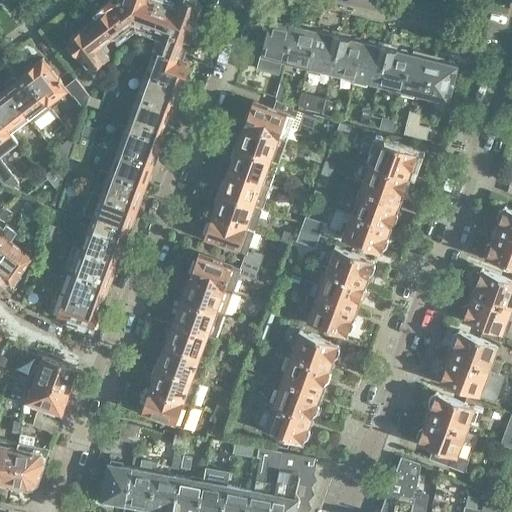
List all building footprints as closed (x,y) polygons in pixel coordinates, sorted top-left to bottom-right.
[(115,0),(115,2),(96,17),(112,37),(134,20),(165,32),(174,8),(152,0),(115,0)] [(165,32),(159,49),(182,58),(202,5),(188,0),(177,0),(174,8),(165,32)] [(112,37),(96,17),(66,40),(89,71),(110,55),(107,51),(110,49),(105,43),(112,37)] [(262,54),(285,60),(295,23),(271,17),(262,54)] [(295,23),(285,60),(308,66),(318,29),(295,23)] [(318,29),(308,66),(331,72),(341,34),(318,29)] [(341,34),(331,72),(354,77),(364,40),(341,34)] [(364,40),(354,77),(378,83),(387,46),(364,40)] [(387,46),(378,83),(402,89),(411,52),(387,46)] [(155,48),(147,70),(183,84),(191,61),(182,58),(159,49),(155,48)] [(123,49),(118,61),(126,64),(131,52),(123,49)] [(411,52),(402,89),(425,95),(434,58),(411,52)] [(24,73),(24,74),(46,101),(48,104),(68,89),(72,94),(73,94),(84,109),(87,104),(89,95),(75,77),(65,85),(44,58),(24,73)] [(434,58),(425,95),(449,101),(458,64),(434,58)] [(147,70),(138,93),(175,106),(183,84),(147,70)] [(12,78),(3,85),(27,116),(46,101),(24,74),(16,80),(12,78)] [(116,76),(113,84),(123,87),(126,80),(116,76)] [(259,91),(276,95),(280,82),(264,78),(259,91)] [(113,84),(110,92),(119,96),(123,87),(113,84)] [(0,120),(8,130),(27,116),(3,85),(0,87),(0,120)] [(325,97),(301,91),(298,103),(303,107),(321,112),(325,98),(325,97)] [(128,120),(127,124),(147,132),(148,127),(150,124),(166,129),(175,106),(138,93),(128,120)] [(104,100),(89,95),(87,104),(101,108),(104,100)] [(329,99),(325,98),(321,112),(332,115),(335,101),(329,99)] [(293,106),(275,101),(273,108),(254,101),(246,124),(288,140),(293,126),(299,129),(301,123),(313,127),(317,115),(293,108),(293,106)] [(372,109),(362,107),(358,121),(368,123),(372,109)] [(380,111),(372,109),(368,123),(376,125),(380,111)] [(410,110),(404,133),(414,135),(417,124),(419,124),(422,113),(410,110)] [(0,140),(10,133),(8,130),(0,120),(0,140)] [(109,145),(118,148),(155,161),(165,133),(166,129),(150,124),(148,127),(147,132),(127,124),(118,121),(109,145)] [(96,128),(85,124),(81,134),(92,138),(96,128)] [(246,124),(237,147),(280,163),(288,140),(246,124)] [(417,124),(414,135),(427,138),(430,126),(419,124),(417,124)] [(378,137),(369,162),(409,177),(408,176),(411,169),(416,165),(419,158),(417,152),(378,137)] [(76,141),(66,138),(62,150),(72,153),(76,141)] [(237,147),(229,170),(272,186),(280,163),(237,147)] [(311,147),(308,156),(321,161),(324,152),(311,147)] [(118,148),(110,171),(146,184),(155,161),(118,148)] [(0,178),(1,180),(15,186),(20,182),(0,156),(0,178)] [(369,162),(360,187),(399,201),(402,193),(408,189),(410,183),(409,177),(369,162)] [(101,167),(93,190),(102,193),(101,193),(138,207),(146,184),(110,171),(101,167)] [(49,180),(59,191),(63,178),(52,168),(45,174),(47,177),(49,180)] [(229,170),(221,193),(263,208),(272,186),(229,170)] [(78,175),(68,172),(66,181),(75,184),(78,175)] [(63,190),(72,193),(75,184),(66,181),(63,190)] [(297,185),(294,194),(307,199),(310,189),(297,185)] [(360,187),(352,209),(351,210),(391,225),(396,222),(398,216),(396,208),(399,201),(360,187)] [(92,220),(90,225),(110,233),(112,229),(114,223),(130,229),(138,207),(101,193),(102,193),(93,190),(89,199),(98,203),(92,220)] [(221,193),(213,215),(255,230),(263,208),(221,193)] [(307,199),(294,194),(291,202),(304,206),(307,199)] [(6,207),(0,215),(0,217),(5,221),(12,211),(6,207)] [(499,224),(496,232),(511,237),(511,209),(506,207),(499,211),(497,218),(499,224)] [(391,225),(351,210),(342,236),(381,250),(387,247),(389,240),(387,232),(390,226),(391,225)] [(255,230),(213,215),(204,238),(246,253),(244,261),(259,266),(264,253),(255,250),(254,252),(248,250),(255,230)] [(305,216),(301,227),(318,233),(322,222),(305,216)] [(81,222),(72,245),(81,249),(118,261),(128,234),(130,229),(114,223),(112,229),(110,233),(90,225),(81,222)] [(0,225),(0,255),(10,241),(17,232),(6,223),(3,228),(0,225)] [(318,233),(301,227),(297,238),(314,245),(318,233)] [(60,231),(50,228),(48,236),(58,240),(60,231)] [(278,238),(291,243),(294,235),(281,230),(278,238)] [(485,249),(487,256),(511,265),(511,237),(496,232),(494,239),(487,243),(485,249)] [(10,241),(0,255),(0,281),(2,281),(6,284),(7,282),(12,285),(24,268),(23,267),(30,256),(34,259),(40,242),(32,237),(23,251),(10,241)] [(72,245),(64,268),(73,271),(110,284),(118,261),(81,249),(72,245)] [(335,246),(326,270),(365,285),(365,283),(367,276),(373,273),(376,267),(373,260),(335,246)] [(199,253),(191,275),(233,291),(240,272),(255,277),(259,266),(244,261),(241,268),(199,253)] [(49,257),(39,254),(38,259),(47,262),(49,257)] [(477,286),(474,293),(511,306),(511,278),(483,268),(477,272),(475,279),(477,286)] [(305,278),(301,288),(309,291),(355,309),(358,301),(364,297),(367,290),(365,285),(326,270),(321,284),(305,278)] [(73,271),(65,292),(66,292),(66,293),(102,306),(110,284),(73,271)] [(36,273),(34,282),(44,284),(46,276),(36,273)] [(191,275),(183,299),(225,314),(233,291),(191,275)] [(44,284),(34,282),(32,290),(41,293),(44,284)] [(355,309),(309,291),(305,301),(313,304),(307,320),(346,334),(352,330),(355,323),(353,316),(355,309)] [(65,292),(56,317),(85,327),(95,325),(102,306),(66,293),(66,292),(65,292)] [(463,311),(465,318),(503,332),(509,317),(511,317),(511,309),(511,307),(511,306),(474,293),(472,300),(465,304),(463,311)] [(280,315),(285,302),(272,297),(267,310),(280,315)] [(183,299),(174,321),(217,337),(225,314),(183,299)] [(174,321),(166,344),(209,360),(217,337),(174,321)] [(300,330),(291,355),(331,370),(330,367),(333,359),(338,357),(341,350),(338,344),(300,330)] [(454,348),(451,355),(498,372),(502,361),(493,358),(498,344),(460,330),(454,335),(452,341),(454,348)] [(253,340),(241,336),(238,344),(250,348),(253,340)] [(166,344),(158,366),(201,382),(209,360),(166,344)] [(39,352),(30,376),(71,391),(79,370),(77,366),(39,352)] [(15,362),(0,353),(0,363),(10,369),(15,362)] [(260,358),(248,355),(245,366),(257,369),(260,358)] [(291,355),(282,379),(320,393),(324,382),(326,383),(329,380),(332,374),(331,370),(291,355)] [(440,373),(442,380),(480,394),(489,369),(451,355),(449,363),(442,367),(440,373)] [(158,366),(150,389),(192,405),(201,382),(158,366)] [(71,391),(30,376),(22,399),(49,409),(47,414),(61,419),(71,391)] [(282,379),(273,404),(311,418),(312,417),(317,413),(320,407),(318,400),(320,393),(282,379)] [(192,405),(150,389),(142,411),(184,427),(192,405)] [(431,410),(429,416),(467,430),(470,422),(477,424),(483,408),(437,392),(431,396),(429,402),(431,410)] [(214,412),(227,417),(230,407),(217,403),(214,412)] [(262,410),(258,421),(261,425),(264,427),(264,428),(279,433),(274,445),(288,447),(291,438),(302,442),(303,439),(305,440),(308,437),(311,430),(309,424),(311,418),(273,404),(270,411),(266,410),(262,410)] [(37,410),(33,423),(56,431),(61,419),(47,414),(37,410)] [(217,415),(211,432),(220,434),(226,419),(217,415)] [(417,434),(419,441),(434,447),(430,458),(464,471),(469,459),(458,455),(463,442),(473,446),(477,435),(467,431),(467,430),(429,416),(426,423),(419,428),(417,434)] [(0,438),(0,482),(12,484),(21,434),(22,421),(13,419),(12,428),(11,428),(9,440),(0,438)] [(119,439),(137,441),(137,440),(141,424),(122,421),(119,439)] [(198,435),(187,433),(184,450),(194,452),(198,435)] [(21,434),(12,484),(29,487),(38,482),(51,447),(33,444),(34,437),(21,434)] [(258,447),(235,442),(233,452),(256,457),(258,447)] [(314,492),(312,484),(317,478),(315,471),(317,458),(302,455),(259,446),(257,456),(258,456),(252,488),(251,488),(246,511),(295,511),(296,511),(300,511),(307,511),(312,506),(309,498),(314,492)] [(204,479),(197,511),(222,511),(228,484),(233,453),(224,451),(218,482),(204,479)] [(511,454),(501,483),(511,487),(511,454)] [(411,511),(415,492),(415,491),(420,462),(401,456),(393,479),(394,479),(381,511),(411,511)] [(102,499),(126,503),(133,466),(109,461),(102,499)] [(133,466),(126,503),(149,508),(156,470),(133,466)] [(156,470),(149,508),(170,511),(172,511),(180,475),(156,470)] [(180,475),(172,511),(197,511),(204,479),(180,475)] [(228,484),(222,511),(246,511),(251,488),(228,484)] [(411,511),(482,511),(483,510),(464,506),(462,511),(423,511),(427,494),(415,492),(411,511)]
